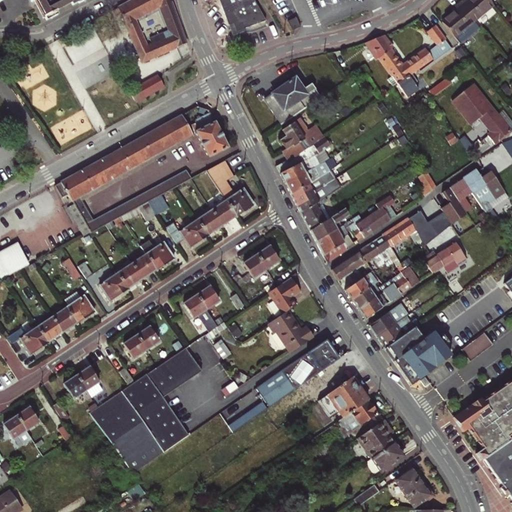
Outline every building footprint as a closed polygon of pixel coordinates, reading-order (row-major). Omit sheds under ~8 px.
[(76,0),(78,3),(84,0),(34,0),(44,18),(45,17),(50,14),(51,18),(58,14),(57,10),(71,3),(76,0)] [(126,24),(135,19),(161,5),(172,34),(177,46),(186,42),(171,0),(170,0),(132,0),(118,8),(126,24)] [(233,24),(236,32),(265,21),(253,0),(219,0),(229,26),(233,24)] [(464,0),(460,4),(474,22),(493,6),(488,0),(470,0),(468,2),(466,0),(464,0)] [(442,23),(454,38),(474,22),(460,4),(453,9),(455,13),(442,23)] [(296,17),(288,21),(292,30),(300,27),(296,17)] [(129,32),(139,28),(135,19),(126,24),(129,32)] [(435,26),(427,31),(438,45),(445,40),(435,26)] [(170,49),(165,37),(163,33),(150,38),(152,44),(147,46),(139,28),(129,32),(142,62),(170,49)] [(165,37),(170,49),(177,46),(172,34),(165,37)] [(373,54),(389,43),(384,35),(364,43),(373,54)] [(392,48),(389,43),(373,54),(376,59),(378,57),(392,77),(404,68),(409,75),(411,74),(432,59),(425,49),(402,65),(390,49),(392,48)] [(460,48),(454,53),(462,64),(469,59),(460,48)] [(404,68),(392,77),(397,84),(409,75),(404,68)] [(409,75),(397,84),(407,98),(419,90),(414,84),(417,82),(411,74),(409,75)] [(157,75),(140,85),(145,95),(163,86),(157,75)] [(447,77),(428,91),(432,97),(451,82),(447,77)] [(264,99),(282,125),(321,98),(311,84),(302,89),(295,78),(272,94),(264,99)] [(451,100),(470,124),(479,117),(490,132),(486,135),(493,144),(509,132),(511,135),(511,127),(508,130),(472,84),(451,100)] [(135,101),(145,95),(140,85),(129,91),(135,101)] [(227,148),(210,113),(195,120),(200,130),(196,132),(208,158),(227,148)] [(181,116),(54,186),(61,197),(67,194),(74,204),(84,224),(92,220),(82,201),(79,196),(192,134),(181,116)] [(307,131),(311,128),(304,116),(300,119),(307,131)] [(307,131),(300,119),(282,130),(286,137),(280,141),(285,148),(282,150),(288,160),(323,137),(316,125),(311,128),(307,131)] [(194,139),(192,134),(79,196),(82,201),(194,139)] [(276,167),(284,183),(320,164),(315,156),(321,152),(330,147),(323,137),(288,160),(276,167)] [(325,161),(321,152),(315,156),(320,164),(325,161)] [(206,171),(225,201),(235,216),(236,218),(254,205),(243,190),(233,196),(223,181),(226,179),(221,173),(242,162),(238,154),(206,171)] [(320,164),(284,183),(290,194),(322,175),(331,170),(325,161),(320,164)] [(175,177),(179,186),(190,180),(186,171),(175,177)] [(477,171),(463,180),(472,194),(486,214),(492,210),(488,204),(496,198),(488,187),(483,179),(477,171)] [(432,183),(426,172),(418,177),(423,187),(429,185),(432,183)] [(492,173),(483,179),(488,187),(496,198),(505,192),(492,173)] [(290,194),(295,205),(325,185),(324,184),(326,182),(322,175),(290,194)] [(90,234),(90,233),(105,225),(120,217),(148,202),(156,198),(167,192),(175,188),(179,186),(175,177),(85,226),(90,234)] [(450,188),(458,202),(466,198),(472,194),(463,180),(450,188)] [(295,205),(300,214),(324,198),(342,187),(339,182),(327,190),(325,185),(295,205)] [(429,185),(423,187),(417,192),(421,198),(435,188),(432,183),(429,185)] [(458,202),(450,188),(442,193),(449,203),(440,209),(442,211),(449,222),(451,225),(467,214),(465,211),(458,202)] [(156,198),(159,202),(169,197),(167,192),(156,198)] [(353,223),(349,226),(358,241),(363,237),(364,239),(390,220),(383,210),(394,203),(389,196),(351,219),(353,223)] [(148,202),(157,215),(165,211),(159,202),(156,198),(148,202)] [(319,207),(322,205),(327,202),(324,198),(300,214),(310,232),(326,221),(319,207)] [(458,202),(465,211),(471,207),(466,198),(458,202)] [(211,211),(221,226),(235,216),(225,201),(211,211)] [(120,217),(123,222),(141,213),(146,222),(157,215),(148,202),(120,217)] [(84,224),(74,204),(67,208),(84,237),(90,234),(85,226),(84,224)] [(18,214),(21,219),(38,210),(35,205),(18,214)] [(329,219),(322,205),(319,207),(326,221),(329,219)] [(326,221),(310,232),(315,243),(336,230),(334,226),(349,217),(345,210),(329,219),(326,221)] [(211,211),(197,220),(207,235),(221,226),(211,211)] [(442,211),(439,213),(447,224),(449,222),(442,211)] [(425,225),(419,213),(411,218),(417,229),(425,225)] [(439,213),(432,218),(439,229),(447,224),(439,213)] [(120,217),(105,225),(109,231),(118,226),(119,229),(126,225),(123,222),(120,217)] [(482,222),(486,228),(494,223),(491,217),(482,222)] [(351,219),(343,226),(344,229),(349,226),(353,223),(351,219)] [(408,219),(382,236),(390,249),(410,235),(415,243),(421,240),(408,219)] [(173,223),(165,229),(176,245),(184,240),(190,248),(208,236),(207,235),(197,220),(179,232),(173,223)] [(326,263),(346,251),(345,249),(353,244),(344,229),(343,226),(336,230),(315,243),(326,263)] [(372,243),(384,263),(390,259),(397,270),(394,272),(396,276),(401,273),(404,271),(390,249),(382,236),(372,243)] [(426,263),(433,275),(455,260),(458,265),(466,260),(454,241),(446,247),(447,249),(426,263)] [(163,243),(145,255),(155,270),(156,271),(174,259),(163,243)] [(359,252),(367,263),(372,259),(378,268),(384,263),(372,243),(359,252)] [(443,243),(429,252),(430,254),(423,259),(426,263),(447,249),(446,247),(443,243)] [(18,244),(0,253),(0,274),(2,278),(29,264),(18,244)] [(270,247),(257,255),(267,270),(280,261),(270,247)] [(142,249),(127,259),(131,265),(145,255),(142,249)] [(356,283),(354,280),(350,273),(367,263),(359,252),(331,270),(344,291),(356,283)] [(131,265),(141,279),(155,270),(145,255),(131,265)] [(253,279),(267,270),(257,255),(243,265),(253,279)] [(80,276),(68,259),(62,263),(74,280),(80,276)] [(84,263),(78,267),(86,279),(93,275),(84,263)] [(131,265),(117,274),(126,289),(141,279),(131,265)] [(404,271),(401,273),(404,278),(411,289),(417,285),(407,269),(404,271)] [(292,270),(274,281),(276,283),(278,286),(294,275),(292,270)] [(344,291),(351,301),(377,284),(380,281),(373,272),(363,278),(356,283),(344,291)] [(411,289),(404,278),(401,273),(396,276),(393,279),(390,280),(401,296),(411,289)] [(110,302),(128,290),(126,289),(117,274),(99,286),(110,302)] [(511,278),(502,286),(511,298),(511,278)] [(300,293),(291,279),(278,287),(272,291),(269,293),(283,315),(288,312),(296,307),(291,299),(300,293)] [(382,293),(389,304),(401,296),(390,280),(383,285),(379,288),(382,293)] [(270,287),(272,291),(278,287),(278,286),(276,283),(270,287)] [(377,284),(351,301),(357,310),(382,293),(379,288),(377,284)] [(210,287),(197,296),(206,310),(219,301),(210,287)] [(64,300),(68,307),(80,298),(76,292),(64,300)] [(357,310),(364,320),(389,304),(382,293),(357,310)] [(236,295),(230,299),(238,310),(244,306),(236,295)] [(83,296),(80,298),(68,307),(65,309),(75,324),(76,325),(94,313),(83,296)] [(216,324),(206,310),(197,296),(184,305),(193,319),(198,316),(209,333),(211,332),(218,327),(216,324)] [(376,338),(406,317),(407,316),(400,305),(368,326),(376,338)] [(51,318),(61,333),(75,324),(65,309),(51,318)] [(283,315),(268,325),(275,334),(277,333),(290,353),(313,337),(307,328),(301,331),(288,312),(283,315)] [(413,329),(406,317),(376,338),(384,349),(413,329)] [(51,318),(37,328),(47,343),(61,333),(51,318)] [(218,327),(211,332),(214,336),(227,327),(224,323),(218,327)] [(150,327),(137,336),(146,350),(159,342),(150,327)] [(31,356),(48,344),(47,343),(37,328),(19,339),(31,356)] [(414,328),(413,329),(384,349),(396,367),(435,339),(432,334),(423,341),(414,328)] [(468,362),(474,358),(480,354),(491,345),(482,333),(459,350),(468,362)] [(133,359),(146,350),(137,336),(123,345),(133,359)] [(396,367),(410,387),(449,358),(435,339),(396,367)] [(315,348),(256,389),(269,407),(328,367),(315,348)] [(139,411),(200,370),(186,349),(164,364),(158,368),(151,372),(124,390),(139,411)] [(149,368),(151,372),(158,368),(155,364),(149,368)] [(319,381),(328,395),(352,379),(342,365),(319,381)] [(90,368),(76,377),(86,390),(90,398),(102,390),(97,383),(99,382),(90,368)] [(125,369),(120,373),(127,384),(133,380),(125,369)] [(200,370),(139,411),(124,390),(104,404),(97,408),(91,412),(89,414),(133,475),(189,436),(163,398),(201,372),(200,370)] [(73,399),(86,390),(76,377),(63,386),(73,399)] [(113,377),(107,381),(114,392),(120,389),(113,377)] [(423,378),(419,381),(424,387),(428,384),(423,378)] [(337,411),(342,419),(367,402),(352,379),(328,395),(319,402),(329,416),(337,411)] [(480,461),(482,459),(511,440),(509,437),(511,435),(511,379),(481,401),(479,398),(451,418),(461,432),(467,429),(481,450),(475,454),(480,461)] [(300,390),(268,412),(274,420),(306,398),(300,390)] [(60,402),(54,406),(62,418),(68,414),(60,402)] [(376,414),(367,402),(342,419),(351,432),(376,414)] [(30,408),(16,417),(26,431),(39,422),(30,408)] [(12,440),(26,431),(16,417),(3,426),(12,440)] [(342,419),(310,441),(319,455),(340,440),(351,432),(342,419)] [(358,439),(372,459),(394,444),(389,436),(391,434),(383,422),(358,439)] [(74,436),(66,425),(60,429),(68,440),(74,436)] [(211,434),(204,439),(208,445),(215,440),(211,434)] [(319,455),(324,462),(345,448),(340,440),(319,455)] [(511,502),(511,441),(511,440),(482,459),(502,487),(500,489),(506,498),(508,497),(511,502)] [(394,444),(372,459),(381,472),(403,457),(394,444)] [(7,465),(2,469),(9,480),(15,477),(7,465)] [(2,469),(0,467),(0,466),(0,486),(9,480),(2,469)] [(395,481),(408,499),(426,486),(423,482),(421,484),(419,480),(411,469),(395,481)] [(354,500),(358,506),(378,492),(374,486),(354,500)] [(426,486),(408,499),(414,508),(427,499),(432,495),(426,486)] [(9,492),(0,497),(0,511),(17,511),(21,510),(9,492)]
